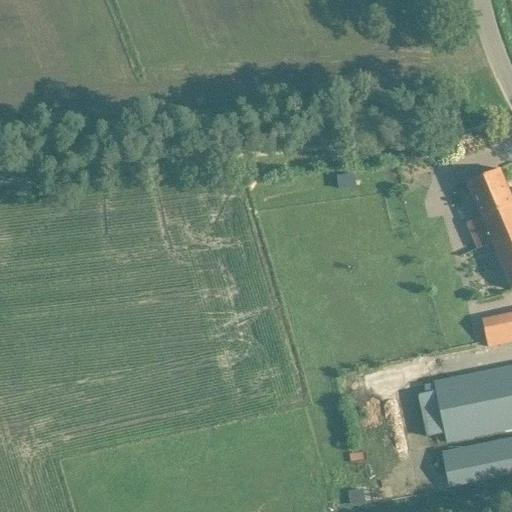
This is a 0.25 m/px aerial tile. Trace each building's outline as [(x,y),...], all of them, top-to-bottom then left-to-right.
[(480,249),(493,243),(507,237),(496,213),(511,206),(511,196),(501,170),(467,184),(482,218),(469,223),(480,249)] [(355,172),(338,175),(340,188),(357,185),(355,172)] [(507,237),(493,243),(511,288),(511,206),(496,213),(507,237)] [(511,315),(497,318),(503,345),(511,342),(511,315)] [(511,366),(435,383),(447,443),(511,429),(511,439),(444,454),(451,488),(511,475),(511,366)]
